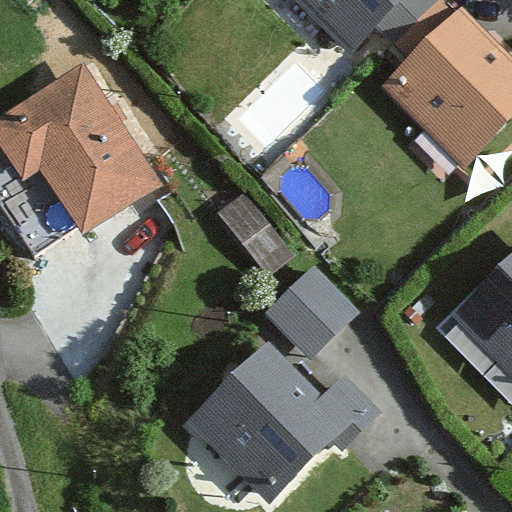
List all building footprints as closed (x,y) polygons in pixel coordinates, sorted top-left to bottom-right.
[(433,0),(296,0),(353,60),(380,34),(396,51),(441,8),(433,0)] [(416,72),(395,92),(466,167),(511,123),(511,75),(463,23),(459,27),(441,8),(396,51),(416,72)] [(84,82),(0,136),(0,206),(34,258),(150,183),(84,82)] [(294,261),(244,199),(220,219),(269,280),(294,261)] [(511,265),(451,325),(511,387),(511,265)] [(314,279),(271,321),(311,362),(354,320),(314,279)] [(320,410),(270,358),(193,431),(269,510),(336,446),(343,454),(379,420),(345,385),(320,410)]
